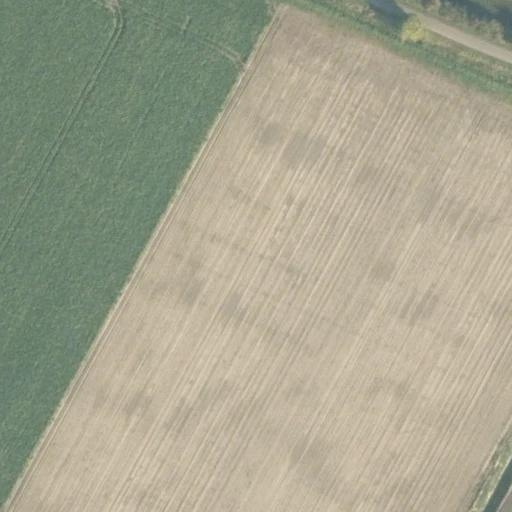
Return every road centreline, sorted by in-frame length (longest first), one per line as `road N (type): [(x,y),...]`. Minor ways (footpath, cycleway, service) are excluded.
road 1 (unclassified): [(373,0),(511,58)]
road 2 (track): [(0,462),(116,511)]
